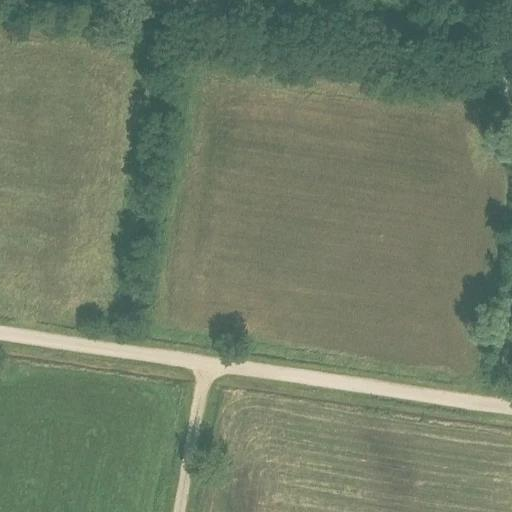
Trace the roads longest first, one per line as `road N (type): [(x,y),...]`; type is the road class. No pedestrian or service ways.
road 1 (track): [(511,410),(0,327)]
road 2 (track): [(511,43),(182,0)]
road 3 (track): [(166,511),(194,359)]
